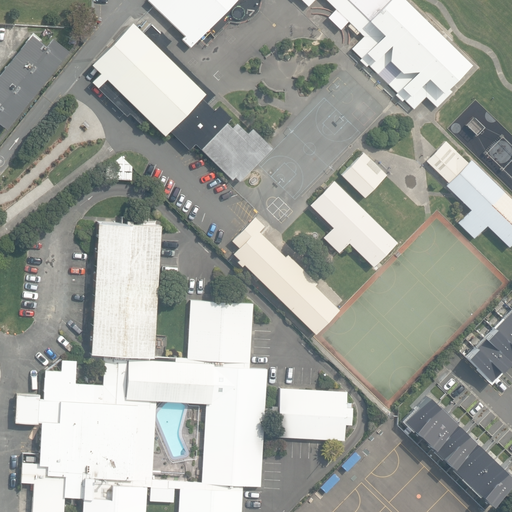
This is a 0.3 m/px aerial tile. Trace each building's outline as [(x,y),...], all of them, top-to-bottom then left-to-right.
[(189,48),(234,0),(146,0),(184,36),(180,39),(189,48)] [(301,0),(307,6),(313,0),(326,0),(335,9),(328,16),(340,28),(348,20),(364,35),(352,47),(378,72),(389,60),(401,72),(391,82),(415,107),(427,95),(439,107),(459,86),(454,81),(470,64),(404,0),(301,0)] [(191,144),(229,181),(233,177),(237,181),(254,164),(270,147),(250,128),(245,132),(235,121),(230,126),(225,120),(229,116),(217,104),(213,108),(205,101),(213,93),(165,46),(170,40),(160,30),(159,31),(150,23),(142,31),(132,21),(91,63),(100,72),(93,80),(98,86),(105,79),(162,135),(168,129),(187,149),(191,144)] [(48,45),(34,32),(0,73),(0,124),(4,128),(69,49),(55,39),(48,45)] [(472,112),(462,122),(473,133),(483,123),(472,112)] [(511,200),(452,143),(427,169),(466,207),(458,216),(476,234),(485,225),(511,250),(511,200)] [(388,175),(362,150),(339,174),(365,199),(388,175)] [(121,157),(109,165),(108,179),(130,180),(131,167),(121,157)] [(322,236),(339,251),(348,241),(373,265),(397,240),(360,205),(334,180),(309,205),(332,226),(322,236)] [(231,250),(315,332),(338,308),(257,229),(262,225),(253,216),(230,239),(236,245),(231,250)] [(62,511),(63,497),(80,498),(79,511),(142,511),(144,486),(150,486),(149,501),(173,502),(173,488),(179,488),(177,511),(240,511),(242,486),(259,487),(266,369),(248,368),(251,303),(189,300),(186,358),(152,357),(159,225),(96,221),(89,354),(102,355),(101,384),(74,383),(75,361),(61,360),(60,371),(44,370),(42,399),(38,399),(38,395),(16,394),(15,408),(14,422),(36,423),(36,422),(39,422),(37,463),(21,462),(20,482),(32,483),(30,511),(62,511)] [(511,304),(491,327),(492,328),(464,357),(474,367),(472,369),(488,384),(499,373),(498,372),(507,362),(508,363),(511,359),(511,304)] [(345,391),(278,387),(275,437),(343,440),(343,425),(351,425),(352,408),(344,407),(345,391)] [(426,396),(416,407),(414,405),(399,421),(410,432),(412,430),(431,449),(429,450),(439,460),(440,458),(450,468),(449,469),(477,497),(478,496),(488,506),(504,489),(505,490),(511,483),(511,477),(504,470),(503,471),(474,443),(475,442),(466,432),(465,434),(455,424),(456,423),(437,404),(436,406),(426,396)] [(358,459),(350,451),(331,472),(339,479),(358,459)]
